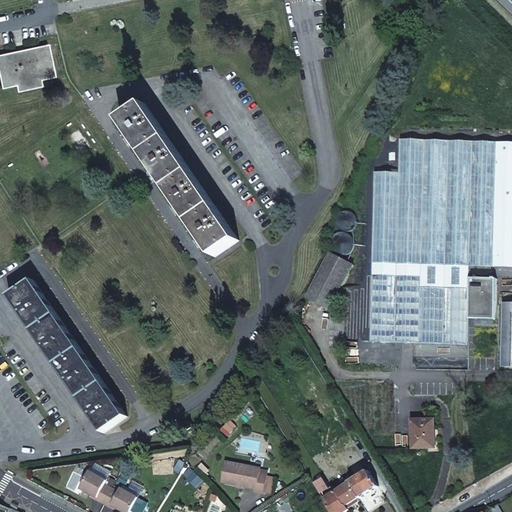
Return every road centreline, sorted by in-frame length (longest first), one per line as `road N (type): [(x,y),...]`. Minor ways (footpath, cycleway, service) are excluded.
road 1 (residential): [(279,245),(158,82),(210,75),(311,196)]
road 2 (residential): [(0,453),(127,443),(194,400),(240,355),(264,309),(279,245)]
road 3 (residential): [(311,196),(321,143),(292,0)]
